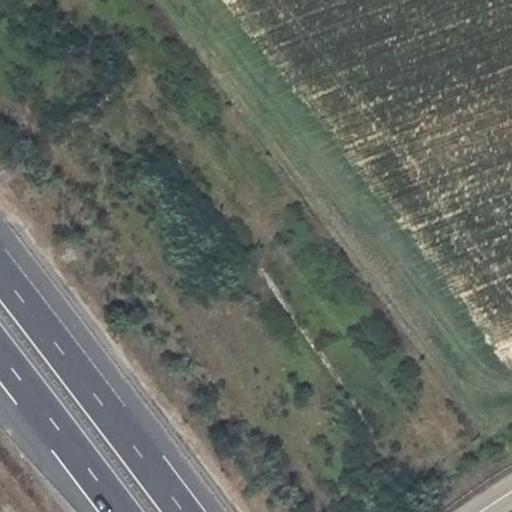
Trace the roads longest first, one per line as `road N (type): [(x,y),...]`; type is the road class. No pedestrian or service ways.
road 1 (motorway): [(183,511),(0,269)]
road 2 (motorway): [(0,356),(117,511)]
